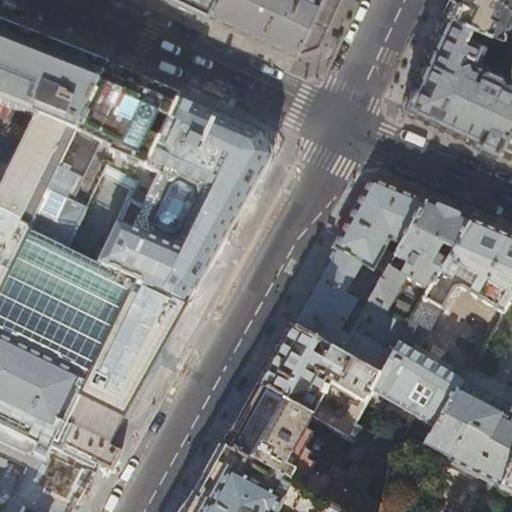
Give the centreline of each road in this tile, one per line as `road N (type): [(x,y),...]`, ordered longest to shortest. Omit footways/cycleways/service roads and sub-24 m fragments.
road 1 (residential): [(146,511),(346,122)]
road 2 (tertiary): [(61,0),(346,122)]
road 3 (tertiary): [(346,122),(511,195)]
road 4 (residential): [(346,122),(398,0)]
